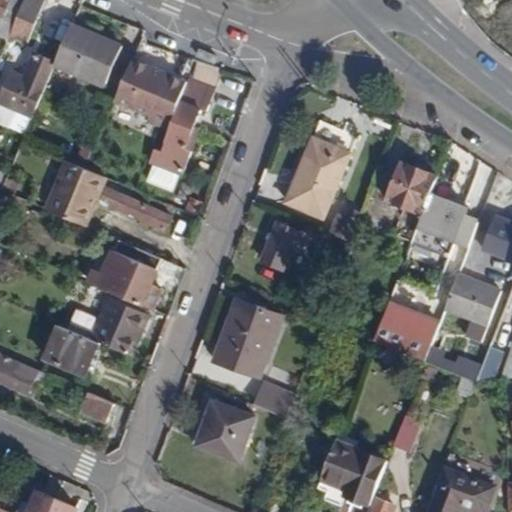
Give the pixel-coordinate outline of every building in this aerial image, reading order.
[(0,0),(0,25),(10,1),(7,0),(0,0)] [(25,0),(11,35),(28,43),(45,1),(42,0),(25,0)] [(511,8),(508,7),(492,42),(509,50),(505,57),(511,60),(511,8)] [(105,87),(109,80),(121,50),(123,47),(72,25),(56,62),(55,66),(105,87)] [(109,80),(122,85),(134,56),(121,50),(109,80)] [(9,128),(26,135),(55,66),(56,62),(35,53),(23,78),(10,72),(0,96),(0,103),(17,110),(9,128)] [(150,120),(172,128),(189,81),(134,56),(122,85),(117,98),(152,114),(150,120)] [(202,129),(198,127),(204,110),(208,111),(216,89),(189,79),(189,81),(172,128),(163,154),(156,152),(152,163),(156,164),(150,183),(175,192),(182,173),(186,174),(202,129)] [(314,133),(346,150),(352,139),(321,122),(314,133)] [(313,137),(286,203),(324,219),(351,153),(313,137)] [(401,162),(386,199),(423,214),(431,195),(438,176),(401,162)] [(47,210),(84,226),(105,179),(68,163),(47,210)] [(166,231),(172,217),(107,189),(101,203),(166,231)] [(0,212),(13,218),(18,207),(11,204),(14,196),(2,191),(0,196),(0,212)] [(468,209),(431,195),(423,214),(418,229),(413,241),(450,256),(456,241),(470,246),(479,221),(466,216),(468,209)] [(363,220),(344,212),(336,233),(355,241),(363,220)] [(277,222),(262,261),(284,270),(294,245),(304,249),(310,235),(277,222)] [(143,306),(152,286),(163,260),(119,241),(104,275),(94,270),(89,283),(143,306)] [(459,274),(446,309),(489,325),(502,290),(459,274)] [(143,306),(153,311),(162,290),(152,286),(143,306)] [(92,337),(133,355),(150,316),(110,299),(92,337)] [(237,299),(215,360),(262,377),(284,316),(237,299)] [(441,323),(389,302),(374,340),(426,361),(441,323)] [(90,379),(98,362),(93,359),(100,344),(59,326),(45,359),(90,379)] [(486,360),(477,382),(493,380),(503,353),(490,348),(486,360)] [(0,382),(28,395),(35,381),(14,372),(18,362),(1,354),(0,355),(0,382)] [(471,354),(463,377),(464,378),(477,382),(486,360),(471,354)] [(14,372),(35,381),(39,371),(18,362),(14,372)] [(439,370),(425,364),(420,377),(434,383),(439,370)] [(477,382),(464,378),(458,393),(471,398),(477,382)] [(266,382),(256,404),(284,417),(294,394),(266,382)] [(107,425),(110,418),(92,410),(98,397),(90,393),(81,414),(107,425)] [(92,410),(110,418),(115,404),(98,397),(92,410)] [(211,418),(201,447),(241,461),(257,416),(213,400),(207,416),(211,418)] [(403,422),(394,446),(409,452),(418,427),(403,422)] [(304,433),(295,455),(321,466),(330,444),(304,433)] [(336,440),(321,480),(345,489),(350,491),(348,497),(371,505),(389,460),(336,440)] [(445,467),(427,511),(460,511),(463,506),(478,511),(486,511),(496,486),(445,467)] [(77,511),(78,510),(39,494),(31,511),(77,511)] [(376,499),(370,511),(392,511),(395,506),(376,499)]
